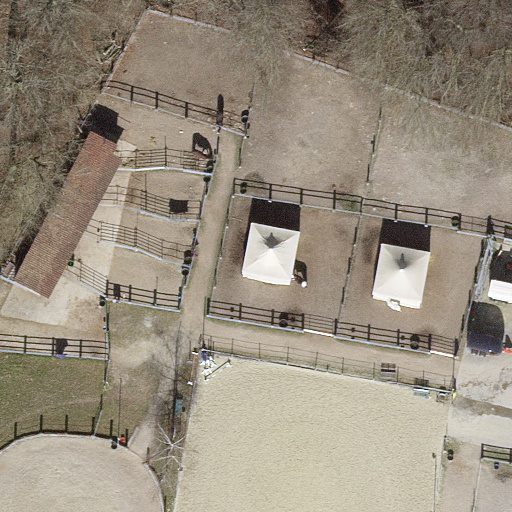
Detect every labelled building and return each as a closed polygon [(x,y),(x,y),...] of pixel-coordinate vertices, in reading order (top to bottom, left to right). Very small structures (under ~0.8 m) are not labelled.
[(91,191),(110,135),(87,126),(74,147),(63,181),(91,191)] [(95,206),(55,193),(38,248),(78,260),(95,206)] [(245,276),(296,284),(306,222),(256,214),(245,276)] [(438,232),(430,306),(370,300),(366,342),(476,352),(488,237),(438,232)] [(378,298),(427,302),(432,242),(384,238),(378,298)]
